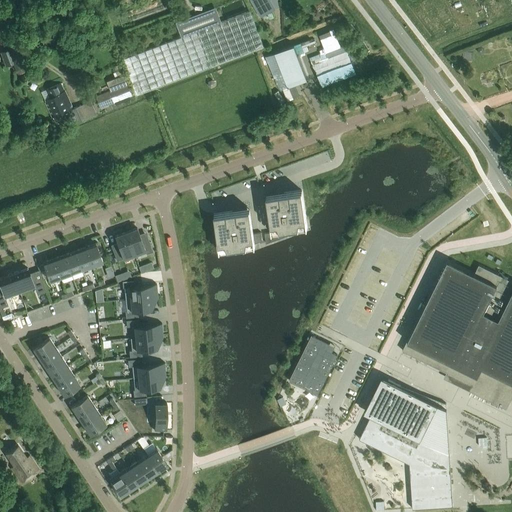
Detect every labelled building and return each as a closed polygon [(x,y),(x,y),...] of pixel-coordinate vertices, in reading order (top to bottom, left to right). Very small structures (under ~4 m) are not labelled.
[(251,11),(222,22),(216,6),(176,21),(182,37),(123,59),(136,95),(264,47),(251,11)] [(325,51),(327,58),(349,51),(347,44),(325,51)] [(10,48),(0,51),(0,52),(5,66),(12,63),(16,71),(21,68),(18,60),(15,61),(10,48)] [(322,54),(311,56),(312,62),(323,60),(322,54)] [(77,124),(87,119),(98,114),(92,100),(73,109),(65,91),(64,91),(61,83),(47,89),(52,100),(46,102),(53,118),(65,112),(67,118),(74,115),(76,120),(75,120),(77,124)] [(130,83),(96,96),(101,108),(135,95),(130,83)] [(291,98),(300,94),(295,83),(286,87),(291,98)] [(284,193),(266,196),(271,232),(265,233),(266,243),(287,235),(286,229),(299,228),(299,221),(306,220),(302,191),(284,193)] [(232,211),(214,214),(219,243),(225,242),(228,248),(242,246),(242,248),(263,240),(261,232),(253,233),(250,209),(239,210),(232,211)] [(126,232),(134,254),(145,250),(146,254),(153,252),(147,236),(141,238),(137,228),(126,232)] [(117,261),(134,254),(126,232),(114,236),(118,246),(112,249),(117,261)] [(85,247),(92,266),(102,262),(95,243),(85,247)] [(74,251),(81,269),(92,266),(85,247),(74,251)] [(64,254),(71,273),(81,269),(74,251),(64,254)] [(64,254),(54,258),(61,277),(71,273),(64,254)] [(45,268),(50,281),(61,277),(54,258),(43,262),(44,264),(45,268)] [(511,280),(479,264),(474,273),(447,260),(402,350),(463,380),(472,385),(470,390),(506,408),(511,396),(511,280)] [(142,271),(154,267),(152,261),(140,264),(142,271)] [(27,268),(13,273),(19,289),(33,284),(35,289),(44,285),(39,271),(32,273),(33,275),(30,276),(27,268)] [(129,269),(116,273),(118,279),(131,275),(129,269)] [(19,289),(13,273),(0,277),(0,283),(1,287),(0,287),(0,301),(6,300),(4,295),(19,289)] [(134,280),(122,281),(122,288),(124,288),(125,299),(150,297),(158,296),(157,292),(156,284),(135,286),(134,280)] [(126,311),(125,312),(126,318),(138,316),(137,310),(152,309),(150,297),(125,299),(126,311)] [(138,319),(126,320),(126,327),(131,326),(132,338),(133,338),(163,335),(162,323),(139,325),(138,319)] [(131,350),(129,351),(130,357),(142,356),(141,350),(150,349),(157,348),(157,347),(156,336),(162,335),(163,338),(163,337),(163,335),(133,338),(132,338),(130,338),(131,350)] [(312,335),(290,380),(318,394),(337,355),(327,349),(329,344),(312,335)] [(49,337),(32,348),(39,358),(55,347),(49,337)] [(55,347),(39,358),(45,367),(61,356),(55,347)] [(61,356),(45,367),(51,376),(67,365),(61,356)] [(159,375),(166,374),(164,362),(143,364),(142,358),(127,359),(128,366),(132,366),(133,378),(138,377),(159,375)] [(67,365),(51,376),(57,385),(73,374),(67,365)] [(73,374),(57,385),(63,395),(80,384),(73,374)] [(139,389),(133,390),(133,396),(146,395),(145,389),(159,387),(160,387),(159,375),(138,377),(139,389)] [(401,385),(388,379),(384,377),(366,412),(371,415),(359,438),(409,463),(416,466),(410,477),(412,508),(453,506),(447,414),(446,408),(438,404),(401,386),(401,385)] [(87,395),(70,406),(77,415),(93,404),(87,395)] [(283,397),(277,400),(280,406),(286,403),(283,397)] [(154,402),(154,430),(166,430),(167,402),(154,402)] [(93,404),(77,415),(83,425),(99,414),(93,404)] [(120,410),(113,414),(117,420),(124,416),(120,410)] [(106,423),(99,414),(83,425),(89,434),(106,423)] [(148,444),(143,436),(141,436),(137,439),(143,448),(148,444)] [(18,445),(5,453),(14,466),(11,467),(21,482),(39,470),(29,455),(26,457),(18,445)] [(157,448),(147,454),(158,471),(168,464),(157,448)] [(147,454),(138,460),(149,477),(158,471),(147,454)] [(138,460),(128,467),(139,483),(149,477),(138,460)] [(128,467),(119,473),(130,489),(139,483),(128,467)] [(119,473),(109,479),(120,496),(130,489),(119,473)] [(384,501),(376,501),(377,510),(385,510),(384,501)]
